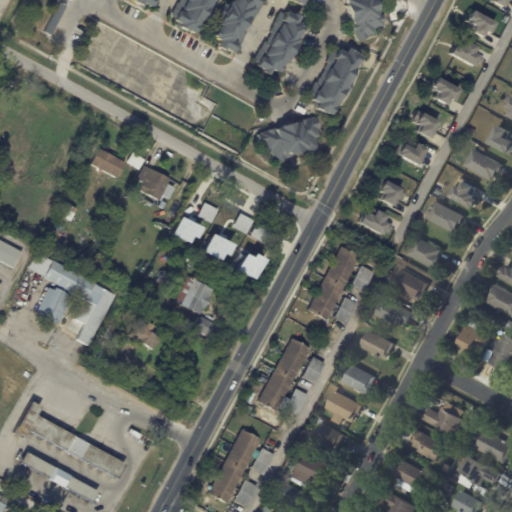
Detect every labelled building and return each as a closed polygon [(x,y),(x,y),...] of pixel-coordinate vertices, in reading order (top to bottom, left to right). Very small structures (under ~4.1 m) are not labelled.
[(125,0),(141,7),(142,4),(153,8),(156,0),(125,0)] [(217,0),(209,15),(206,13),(194,36),(179,28),(180,25),(174,22),(176,18),(171,16),(179,0),(217,0)] [(261,0),(260,1),(264,3),(257,15),(256,15),(253,21),(251,20),(245,32),(246,32),(242,40),(243,40),(236,53),(233,51),(232,54),(226,51),(224,54),(221,52),(222,50),(218,48),(221,42),(214,38),(220,26),(219,25),(220,23),(216,20),(225,4),(229,6),(232,2),(233,3),(234,0),(261,0)] [(376,0),(378,8),(379,8),(381,14),(382,14),(383,23),(383,27),(373,29),(374,34),(367,36),(367,39),(365,40),(365,41),(357,43),(356,40),(355,40),(354,32),(353,33),(351,25),(353,25),(351,20),(350,20),(346,6),(347,6),(346,0),(376,0)] [(488,0),(488,2),(499,8),(503,0),(488,0)] [(281,11),(292,17),(293,14),(301,18),(298,23),(302,25),(301,28),(303,29),(297,39),(299,40),(297,45),(298,46),(290,61),(288,60),(286,64),(284,63),(278,75),(271,70),(267,78),(257,73),(259,69),(256,68),(257,64),(253,62),(263,42),(265,43),(271,33),(269,32),(280,11),(281,11)] [(489,34),(485,32),(481,38),(469,31),(472,27),(465,23),(472,11),(495,24),(489,34)] [(476,48),(472,54),(477,56),(477,57),(481,60),(478,67),(473,64),(472,67),(448,54),(452,47),(454,48),(457,45),(459,46),(462,40),(476,48)] [(355,53),(355,54),(361,57),(329,117),(315,109),(317,105),(310,101),(316,91),(317,92),(334,60),(333,59),(338,50),(344,53),(347,49),(355,53)] [(453,100),(453,101),(449,99),(445,105),(433,98),(435,94),(428,90),(435,77),(459,91),(453,100)] [(422,111),(439,120),(429,137),(428,136),(427,138),(415,131),(418,125),(412,122),(413,119),(412,119),(417,111),(421,113),(422,111)] [(311,117),(312,119),(315,118),(318,128),(315,129),(317,137),(312,139),(316,149),(297,155),(297,153),(289,156),(289,157),(282,159),(282,160),(275,162),(275,161),(271,162),(268,151),(264,152),(261,145),(259,145),(256,135),(258,134),(272,129),(273,131),(280,129),(279,128),(293,124),(293,125),(298,123),(297,122),(311,117)] [(511,132),(509,138),(511,139),(511,153),(492,143),(501,126),(511,132)] [(424,148),(425,149),(416,166),(396,155),(396,156),(393,154),(398,144),(401,146),(402,144),(412,149),(415,143),(424,148)] [(102,171),(90,164),(98,149),(124,163),(115,178),(102,171)] [(505,166),(502,173),(501,172),(498,178),(496,177),(494,181),(467,166),(476,150),(506,166),(505,166)] [(134,153),(144,160),(138,170),(126,163),(133,152),(134,153)] [(146,168),(168,180),(166,185),(173,188),(168,199),(160,196),(158,201),(138,191),(143,181),(142,181),(141,183),(136,180),(143,167),(146,168)] [(394,201),(391,207),(378,199),(381,193),(378,192),(377,193),(374,191),(375,189),(374,188),(380,178),(401,190),(399,192),(404,195),(400,203),(395,200),(394,201)] [(476,188),(473,193),(479,196),(478,198),(481,200),(476,209),(453,196),(459,185),(463,188),(466,182),(476,188)] [(77,189),(83,193),(81,197),(74,194),(77,189)] [(468,218),(460,232),(458,230),(457,232),(429,217),(438,200),(468,217),(468,218)] [(65,203),(76,208),(70,221),(59,215),(65,203)] [(195,218),(210,223),(215,209),(200,203),(195,218)] [(239,212),(247,216),(248,213),(259,218),(258,221),(268,226),(260,243),(239,233),(237,237),(224,231),(234,210),(239,212)] [(384,215),(385,215),(382,222),(387,224),(386,225),(391,227),(387,234),(382,232),(381,235),(357,222),(362,213),(366,215),(367,213),(372,216),(375,210),(384,215)] [(196,227),(177,217),(169,235),(188,244),(196,227)] [(228,243),(208,234),(200,253),(219,262),(228,243)] [(174,241),(170,250),(162,246),(166,237),(174,241)] [(444,252),(442,256),(444,257),(441,262),(443,263),(439,270),(411,255),(420,238),(445,251),(444,252)] [(0,242),(22,254),(13,269),(0,262),(0,242)] [(349,280),(330,313),(334,315),(333,318),(332,317),(330,321),(317,315),(315,314),(308,310),(342,246),(350,251),(350,250),(352,251),(352,252),(361,257),(349,280)] [(233,271),(252,280),(261,261),(241,252),(233,271)] [(201,256),(196,264),(192,261),(197,254),(201,256)] [(54,261),(115,295),(87,345),(76,339),(84,324),(74,318),(84,300),(37,274),(43,263),(49,266),(53,260),(54,261)] [(375,273),(364,293),(351,286),(362,266),(375,273)] [(511,267),(502,267),(502,280),(511,280),(511,267)] [(429,283),(430,284),(421,301),(395,286),(404,269),(429,283)] [(162,271),(168,274),(162,285),(156,282),(162,271)] [(192,279),(213,290),(210,296),(211,297),(205,309),(203,308),(200,314),(175,301),(189,276),(192,279)] [(511,314),(490,302),(496,291),(495,290),(498,285),(511,292),(511,314)] [(70,295),(72,296),(57,325),(34,314),(48,287),(53,290),(55,287),(70,295)] [(358,304),(347,325),(334,318),(345,297),(358,304)] [(414,315),(409,324),(406,323),(404,326),(399,323),(398,325),(378,314),(384,303),(389,305),(391,301),(415,313),(414,315)] [(212,328),(207,337),(192,329),(200,315),(215,324),(212,328)] [(477,349),(474,353),(459,345),(465,334),(467,335),(476,318),(485,323),(481,329),(487,332),(487,331),(491,333),(490,334),(494,336),(485,353),(477,349)] [(151,349),(129,336),(137,320),(147,326),(149,322),(154,325),(150,331),(160,336),(152,350),(151,349)] [(102,336),(108,324),(115,328),(109,340),(102,336)] [(374,334),(395,345),(391,353),(392,354),(391,356),(392,357),(389,362),(382,359),(382,358),(380,357),(379,357),(361,348),(370,331),(374,334)] [(506,334),(511,337),(511,362),(510,361),(505,371),(492,364),(498,354),(495,353),(506,334)] [(106,345),(103,350),(93,345),(96,339),(107,344),(106,345)] [(311,349),(284,396),(289,399),(286,404),(281,401),(275,412),(266,406),(266,407),(263,406),(264,405),(257,401),(292,339),(311,349)] [(326,364),(314,385),(301,378),(313,357),(326,364)] [(378,379),(376,383),(377,384),(374,390),(373,390),(370,395),(347,382),(356,365),(379,378),(378,379)] [(308,395),(296,416),(284,409),(296,388),(308,395)] [(365,407),(362,412),(364,413),(362,417),(360,416),(356,423),(348,418),(344,425),(336,420),(339,414),(329,408),(339,391),(366,406),(365,407)] [(31,402),(40,407),(36,414),(123,464),(115,479),(27,430),(23,438),(13,433),(31,402)] [(466,413),(463,418),(471,423),(468,429),(464,426),(458,437),(425,419),(431,408),(441,413),(444,408),(447,409),(450,402),(467,411),(466,413)] [(346,436),(341,446),(343,447),(340,452),(317,439),(326,423),(347,435),(346,436)] [(247,464),(226,504),(207,494),(242,430),(260,440),(247,464)] [(443,442),(440,447),(445,450),(439,462),(420,452),(421,449),(414,446),(416,443),(413,441),(420,430),(443,442)] [(511,454),(507,464),(479,448),(489,430),(511,442),(511,454)] [(465,447),(470,450),(466,458),(461,455),(465,447)] [(275,455),(263,476),(250,469),(262,448),(275,455)] [(25,452),(97,492),(91,503),(19,463),(25,452)] [(314,457),(331,466),(328,472),(330,473),(326,479),(325,479),(322,485),(315,482),(313,486),(296,477),(309,454),(314,457)] [(502,475),(497,485),(488,479),(484,487),(476,483),(473,489),(461,483),(465,474),(458,470),(462,462),(466,464),(471,455),(504,473),(502,475)] [(409,462),(430,474),(421,490),(395,475),(404,459),(409,462)] [(443,469),(447,463),(453,467),(450,473),(443,469)] [(257,487),(246,508),(233,501),(245,480),(257,487)] [(313,499),(308,507),(311,508),(308,511),(303,511),(281,499),(290,483),(314,497),(313,499)] [(408,489),(410,490),(408,494),(397,488),(399,484),(408,489)] [(389,511),(392,507),(382,502),(388,491),(419,508),(416,511),(389,511)] [(484,502),(485,502),(480,511),(464,511),(455,507),(464,491),(484,502)]
